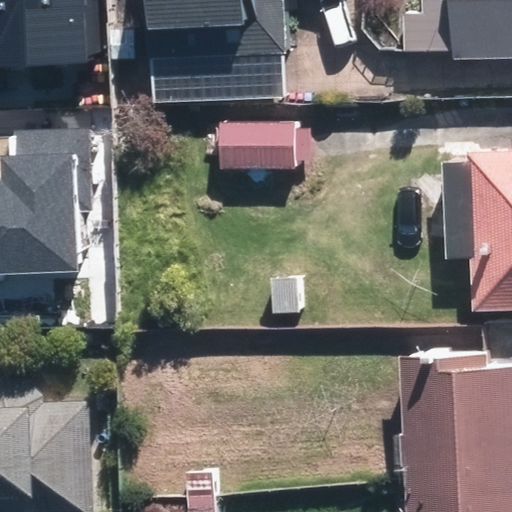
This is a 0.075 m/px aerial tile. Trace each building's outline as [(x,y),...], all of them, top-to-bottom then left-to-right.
[(0,0),(0,64),(106,60),(103,0),(0,0)] [(288,95),(285,0),(152,0),(156,99),(288,95)] [(511,55),(511,0),(430,0),(431,7),(412,8),(412,48),(461,47),(461,56),(511,55)] [(144,23),(121,24),(122,58),(145,58),(144,23)] [(296,120),(295,104),(247,104),(247,121),(228,120),(228,165),(304,163),(304,119),(296,120)] [(0,275),(80,272),(78,211),(93,210),(91,128),(16,130),(17,157),(1,158),(2,180),(0,180),(0,275)] [(511,147),(478,148),(478,156),(453,157),(456,255),(480,254),(482,307),(511,306),(511,147)] [(309,310),(307,271),(277,272),(279,311),(309,310)] [(511,511),(511,360),(502,360),(501,347),(412,350),(415,511),(511,511)] [(55,401),(54,395),(38,379),(10,380),(0,390),(0,511),(104,511),(103,399),(55,401)] [(194,492),(222,493),(223,463),(194,463),(194,492)] [(194,511),(222,511),(222,493),(194,492),(194,511)]
